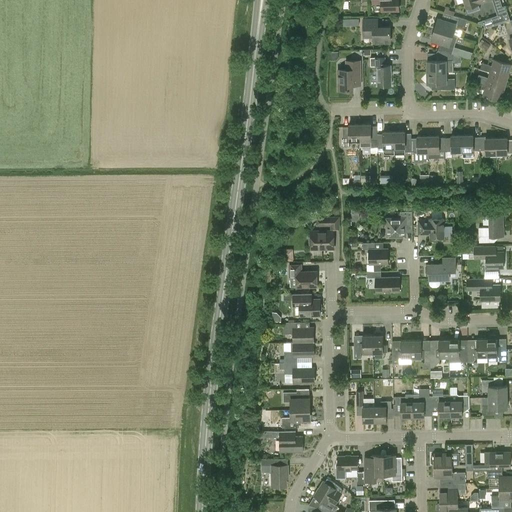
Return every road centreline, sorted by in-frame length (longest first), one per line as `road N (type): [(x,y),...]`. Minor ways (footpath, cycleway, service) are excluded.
road 1 (tertiary): [(201,511),(261,0)]
road 2 (residential): [(327,438),(326,327),(333,312)]
